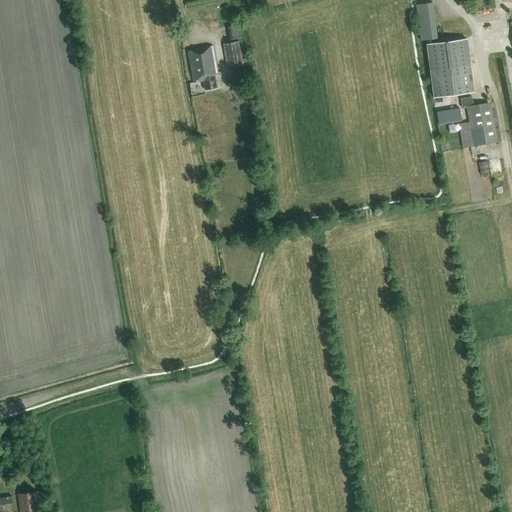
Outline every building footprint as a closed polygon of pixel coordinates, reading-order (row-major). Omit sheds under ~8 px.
[(416,4),(421,41),(437,39),(432,2),(416,4)] [(243,24),(233,25),(233,38),(244,38),(243,24)] [(467,38),(426,44),(433,97),(474,92),(467,38)] [(223,44),(227,68),(247,65),(246,58),(242,59),(239,41),(223,44)] [(214,74),(217,73),(212,47),(188,51),(193,82),(203,81),(205,89),(217,87),(214,74)] [(458,124),(463,148),(498,142),(491,102),(473,105),(472,96),(461,98),(463,108),(466,107),(469,122),(458,124)] [(456,109),(432,113),(434,125),(458,121),(456,109)] [(479,163),(481,175),(488,174),(486,161),(479,163)] [(18,494),(20,511),(43,511),(43,509),(38,510),(35,491),(18,494)] [(15,494),(0,496),(0,504),(16,501),(15,494)]
